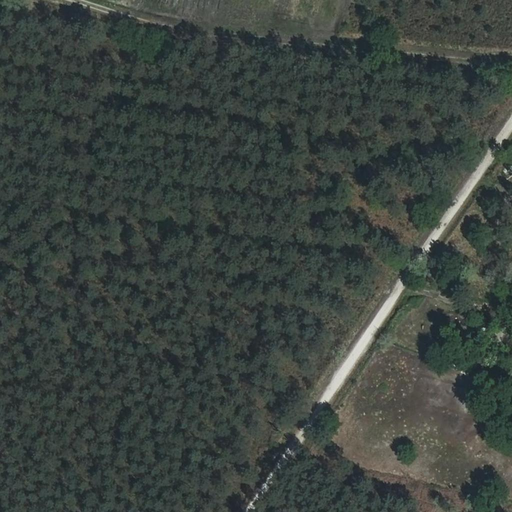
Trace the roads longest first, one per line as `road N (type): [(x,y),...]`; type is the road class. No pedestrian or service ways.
road 1 (track): [(511,127),(246,511)]
road 2 (track): [(511,64),(198,29),(79,0)]
